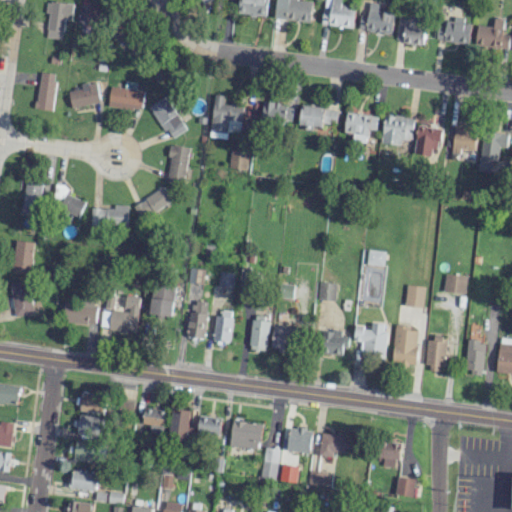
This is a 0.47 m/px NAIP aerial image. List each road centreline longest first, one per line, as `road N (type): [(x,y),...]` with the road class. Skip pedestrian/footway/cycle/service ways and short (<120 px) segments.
road 1 (tertiary): [(511,419),(0,349)]
road 2 (residential): [(511,92),(209,50),(184,35),(156,0)]
road 3 (residential): [(55,358),(33,511)]
